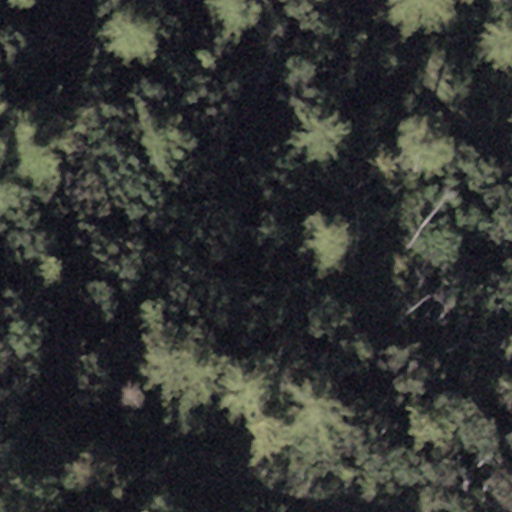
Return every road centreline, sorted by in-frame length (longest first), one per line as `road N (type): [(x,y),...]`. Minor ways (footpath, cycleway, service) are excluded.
road 1 (track): [(0,408),(188,452),(381,511)]
road 2 (track): [(511,166),(356,0)]
